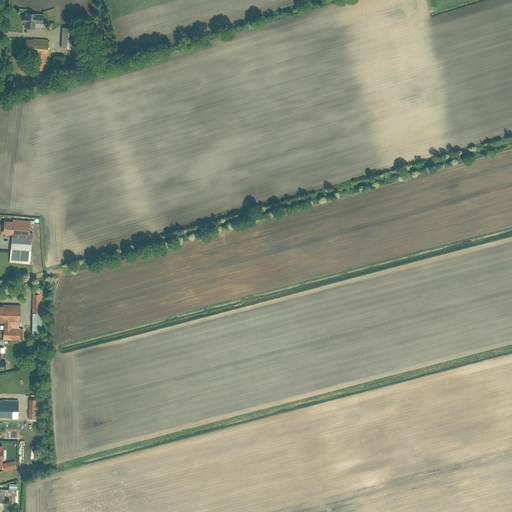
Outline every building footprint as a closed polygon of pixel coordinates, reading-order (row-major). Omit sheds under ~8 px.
[(44,14),(23,13),(23,23),(25,23),(25,28),(36,29),(36,24),(43,24),(44,14)] [(75,29),(62,28),(61,49),(74,50),(75,29)] [(48,41),(26,40),(25,53),(39,53),(39,71),(47,71),(48,41)] [(78,64),(57,69),(59,75),(79,69),(78,64)] [(12,221),(4,221),(3,234),(12,235),(9,262),(29,264),(32,233),(29,232),(30,221),(13,219),(12,221)] [(43,289),(32,288),(32,334),(43,334),(43,289)] [(2,305),(0,305),(0,321),(4,322),(4,330),(2,330),(2,340),(22,340),(22,329),(20,329),(20,311),(2,311),(2,305)] [(37,399),(28,399),(28,418),(37,418),(37,399)] [(18,402),(0,401),(0,417),(18,418),(18,402)] [(15,460),(2,464),(4,471),(16,468),(15,460)] [(0,511),(4,511),(4,495),(11,495),(11,505),(18,505),(18,490),(17,490),(17,484),(9,484),(9,489),(0,489),(0,511)]
